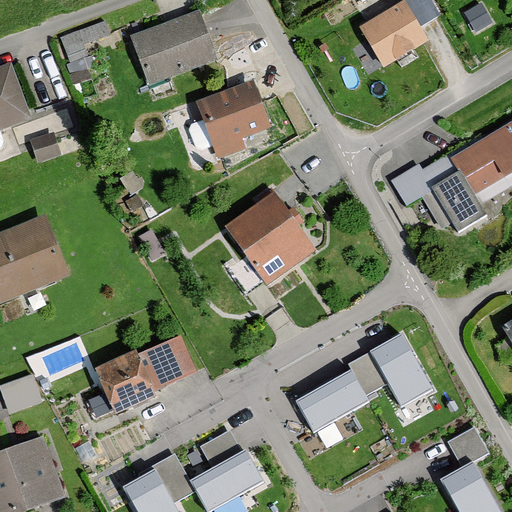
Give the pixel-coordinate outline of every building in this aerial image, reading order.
[(405,8),(362,33),(384,70),(427,45),(405,8)] [(195,14),(126,41),(145,90),(215,63),(195,14)] [(106,16),(60,33),(77,77),(95,70),(84,41),(112,31),(106,16)] [(7,69),(0,71),(0,133),(27,124),(7,69)] [(247,84),(191,107),(211,156),(267,133),(247,84)] [(419,165),(388,183),(402,207),(425,194),(448,234),(481,215),(470,196),(511,171),(511,118),(422,171),(419,165)] [(268,195),(218,230),(260,289),(310,253),(268,195)] [(38,220),(0,235),(0,304),(62,280),(38,220)] [(511,318),(495,329),(511,357),(511,318)] [(181,334),(93,371),(112,416),(156,398),(152,389),(197,371),(181,334)] [(433,395),(402,340),(371,357),(402,412),(433,395)] [(1,380),(10,408),(45,397),(36,369),(1,380)] [(353,376),(296,407),(313,438),(370,407),(353,376)] [(444,438),(460,464),(468,459),(485,449),(470,423),(444,438)] [(213,470),(192,482),(208,510),(261,481),(232,429),(200,446),(213,470)] [(39,434),(0,448),(0,511),(16,511),(62,496),(39,434)] [(178,511),(173,503),(194,492),(176,458),(123,486),(137,511),(178,511)] [(498,511),(468,459),(460,464),(437,477),(457,511),(498,511)]
